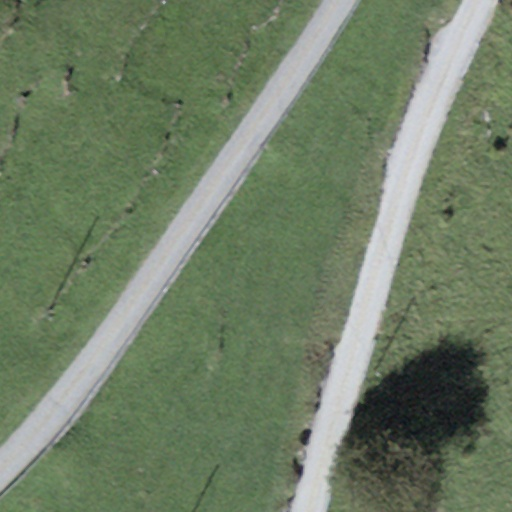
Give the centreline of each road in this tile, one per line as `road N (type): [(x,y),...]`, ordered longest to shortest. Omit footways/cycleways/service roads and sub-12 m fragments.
road 1 (unclassified): [(343,0),(53,413),(0,465)]
road 2 (unclassified): [(310,511),(398,186),(481,0)]
